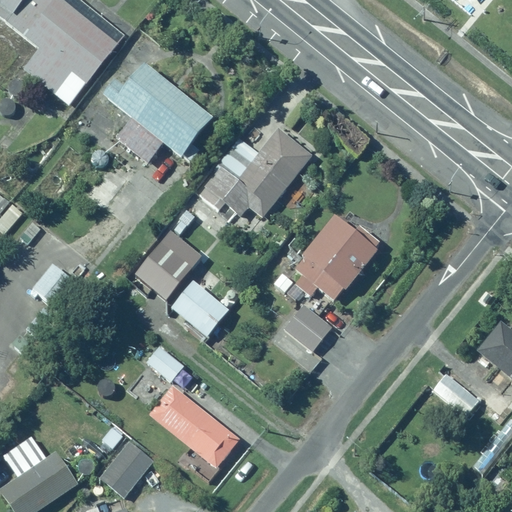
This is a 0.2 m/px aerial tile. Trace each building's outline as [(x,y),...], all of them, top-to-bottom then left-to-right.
[(106,17),(83,0),(0,0),(0,6),(25,26),(6,50),(52,86),(106,17)] [(198,96),(127,40),(96,80),(167,136),(198,96)] [(237,143),(215,170),(218,173),(198,197),(220,215),(226,208),(240,219),(249,208),(262,219),(314,157),(282,130),(259,157),(239,140),(237,143)] [(64,158),(40,187),(51,196),(75,167),(64,158)] [(105,172),(87,192),(103,207),(121,187),(105,172)] [(8,210),(0,219),(0,232),(4,236),(18,219),(8,210)] [(317,291),(335,305),(381,247),(360,230),(357,234),(338,219),(295,273),(302,279),(295,287),(310,299),(317,291)] [(35,220),(19,239),(27,247),(44,228),(35,220)] [(54,267),(31,290),(53,310),(75,287),(54,267)] [(230,313),(194,283),(172,309),(169,306),(164,311),(171,316),(173,313),(208,341),(230,313)] [(302,307),(284,330),(314,354),(332,330),(302,307)] [(476,352),(493,368),(511,385),(511,333),(502,324),(476,352)] [(161,348),(147,365),(171,385),(186,368),(161,348)] [(448,374),(433,392),(464,418),(479,400),(448,374)] [(174,387),(149,418),(197,456),(188,468),(205,481),(213,470),(217,472),(242,441),(174,387)] [(116,426),(102,441),(111,449),(125,434),(116,426)] [(0,491),(0,492),(12,511),(33,511),(75,484),(56,456),(49,461),(33,438),(3,458),(18,480),(0,491)] [(130,445),(100,480),(121,498),(152,464),(130,445)] [(127,511),(122,499),(85,511),(127,511)]
